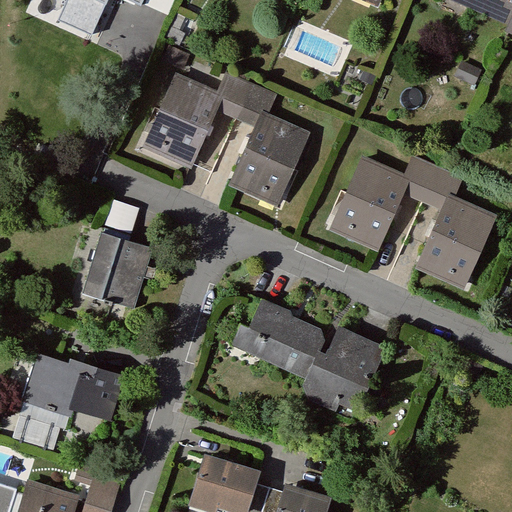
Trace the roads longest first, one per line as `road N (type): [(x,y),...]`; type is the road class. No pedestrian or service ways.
road 1 (residential): [(511,353),(220,224)]
road 2 (residential): [(220,224),(130,511)]
road 3 (residential): [(220,224),(100,167)]
